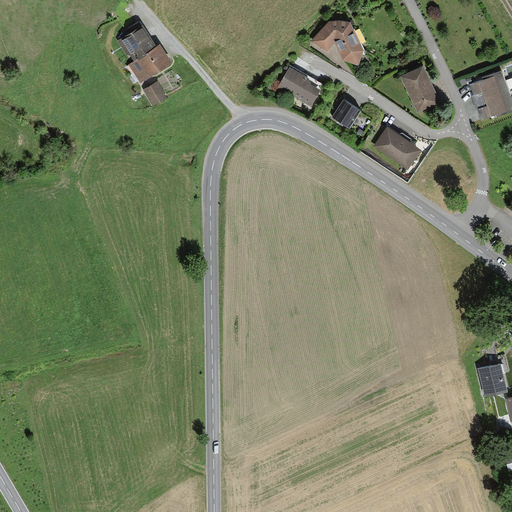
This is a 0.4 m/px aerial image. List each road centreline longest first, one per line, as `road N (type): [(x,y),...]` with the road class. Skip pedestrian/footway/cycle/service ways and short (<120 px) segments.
road 1 (tertiary): [(244,118),(221,140),(210,178),(213,511)]
road 2 (residential): [(458,232),(478,206),(481,175),(409,0)]
road 3 (tertiary): [(458,232),(302,130),(244,118)]
road 4 (residential): [(140,0),(244,118)]
